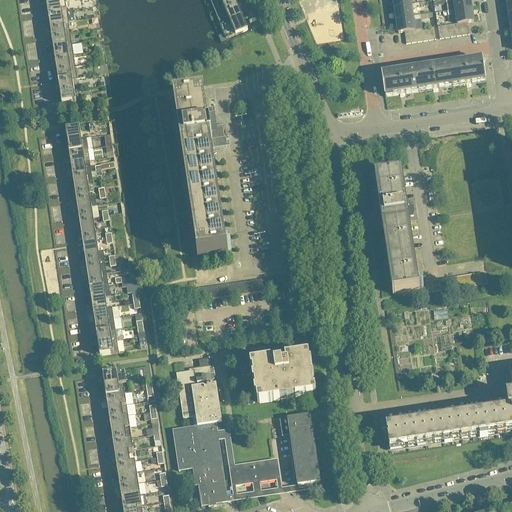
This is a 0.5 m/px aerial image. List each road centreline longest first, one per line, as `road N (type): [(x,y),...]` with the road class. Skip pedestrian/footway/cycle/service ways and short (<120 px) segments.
road 1 (residential): [(112,511),(34,0)]
road 2 (residential): [(364,511),(331,134)]
road 3 (residential): [(227,151),(247,265),(259,271),(277,262),(252,88)]
road 4 (residential): [(368,511),(511,476)]
road 5 (residential): [(428,263),(406,123)]
road 6 (residential): [(375,127),(356,0)]
